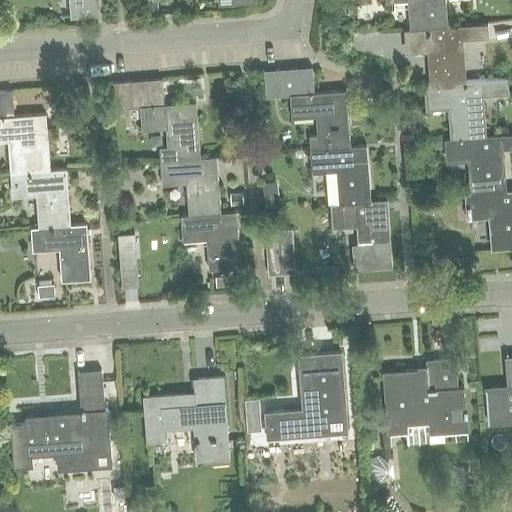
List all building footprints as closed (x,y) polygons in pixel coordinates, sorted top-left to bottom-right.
[(94,0),(71,0),(72,15),(95,13),(94,0)] [(441,0),(409,0),(412,29),(444,27),(441,0)] [(489,37),(488,23),(444,27),(412,29),(407,29),(408,49),(430,48),(432,83),(464,81),(461,39),(489,37)] [(314,93),(312,67),(296,68),(298,95),(314,93)] [(298,95),(296,68),(280,69),(282,95),(282,96),(290,96),(290,95),(298,95)] [(280,69),(264,71),(266,96),(266,98),(282,96),(282,95),(280,69)] [(481,96),(509,93),(508,78),(464,81),(432,83),(426,84),(428,108),(450,106),(452,138),(484,136),(481,96)] [(164,105),(162,79),(146,80),(148,106),(164,105)] [(148,106),(146,80),(130,81),(132,107),(132,108),(140,108),(140,107),(148,106)] [(132,107),(130,81),(114,83),(116,109),(132,108),(132,107)] [(319,149),(350,146),(346,90),(314,93),(298,95),(290,95),(290,96),(292,115),(316,113),(317,135),(309,136),(311,149),(319,149)] [(0,91),(0,117),(14,116),(12,91),(0,91)] [(160,161),(168,161),(200,158),(196,102),(164,105),(148,106),(140,107),(140,108),(142,126),(166,125),(167,146),(159,147),(160,161)] [(0,140),(7,139),(10,173),(18,172),(50,170),(46,114),(14,116),(0,117),(0,140)] [(501,149),(511,148),(511,133),(484,136),(452,138),(447,139),(448,159),(470,157),(472,193),(504,190),(501,149)] [(336,167),(339,203),(351,202),(371,201),(366,145),(350,146),(319,149),(311,149),(312,169),(336,167)] [(186,179),(189,215),(221,212),(216,157),(200,158),(168,161),(160,161),(162,181),(186,179)] [(38,227),(70,225),(66,169),(50,170),(18,172),(10,173),(12,197),(35,196),(38,227)] [(266,189),(268,204),(279,202),(278,188),(266,189)] [(511,189),(504,190),(472,193),(466,193),(467,217),(471,217),(471,215),(493,213),(494,231),(491,231),(493,247),(511,245),(511,189)] [(243,204),(242,192),(230,193),(230,205),(243,204)] [(331,204),(333,226),(356,224),(358,242),(352,243),(354,268),(392,265),(387,199),(371,201),(351,202),(339,203),(331,204)] [(435,201),(424,201),(425,212),(433,212),(436,209),(435,201)] [(221,212),(189,215),(181,216),(183,237),(206,235),(209,270),(241,267),(237,211),(221,212)] [(61,281),(91,279),(86,223),(70,225),(38,227),(33,227),(35,248),(59,246),(61,281)] [(290,230),(266,232),(269,273),(294,271),(290,230)] [(135,233),(118,234),(120,258),(137,257),(135,233)] [(215,277),(215,287),(227,286),(227,276),(215,277)] [(39,285),(37,285),(38,297),(54,296),(53,284),(51,284),(39,285)] [(341,351),(301,354),(299,355),(303,409),(265,412),(267,437),(330,433),(329,419),(346,418),(341,351)] [(458,387),(455,359),(426,361),(426,368),(383,371),(387,431),(407,429),(406,423),(429,421),(429,431),(467,428),(464,387),(458,387)] [(511,359),(508,360),(510,388),(486,390),(489,423),(511,421),(511,359)] [(81,416),(25,420),(26,424),(10,425),(14,468),(33,467),(32,456),(60,454),(61,467),(94,464),(93,451),(111,450),(108,408),(105,409),(102,371),(78,372),(81,416)] [(144,397),(147,442),(165,440),(164,429),(197,426),(200,459),(229,457),(223,377),(193,379),(195,398),(185,399),(184,394),(144,397)] [(259,398),(245,399),(247,431),(261,430),(259,398)] [(386,462),(378,457),(369,462),(370,474),(379,479),(387,473),(386,462)] [(123,487),(113,487),(114,499),(124,499),(123,487)]
